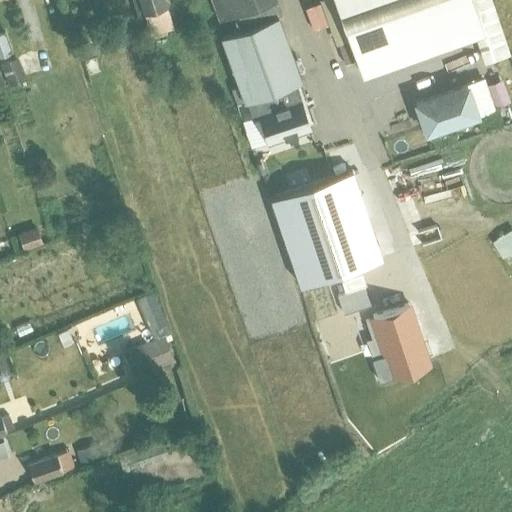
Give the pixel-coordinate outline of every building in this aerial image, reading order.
[(140,0),(145,12),(167,5),(165,0),(140,0)] [(276,0),(212,0),(220,20),(239,13),(244,26),(281,13),(276,0)] [(492,0),(336,0),(359,66),(376,60),(372,51),(471,17),(486,63),(510,54),(492,0)] [(292,83),(300,80),(277,15),(221,36),(245,100),(249,98),(292,83)] [(7,30),(0,32),(0,54),(14,50),(7,30)] [(122,30),(107,35),(112,49),(126,44),(122,30)] [(86,35),(72,40),(79,60),(93,55),(86,35)] [(41,52),(27,53),(29,70),(42,69),(41,52)] [(0,62),(0,63),(8,85),(22,80),(13,58),(0,62)] [(416,102),(426,131),(493,108),(484,79),(416,102)] [(304,110),(301,98),(298,100),(294,88),(292,83),(249,98),(252,109),(254,115),(257,114),(260,113),(263,125),(268,140),(291,132),(310,126),(304,110)] [(302,143),(315,139),(312,128),(298,132),(302,143)] [(317,182),(271,197),(287,245),(301,285),(319,279),(383,257),(366,209),(353,169),(317,182)] [(19,234),(24,248),(43,241),(38,227),(19,234)] [(511,228),(502,234),(511,249),(511,228)] [(364,286),(338,295),(344,313),(370,304),(364,286)] [(153,290),(138,297),(155,338),(166,334),(170,332),(153,290)] [(386,310),(373,314),(380,336),(386,354),(379,356),(372,358),(376,368),(380,381),(398,375),(429,364),(423,344),(421,339),(418,340),(414,328),(416,328),(417,327),(413,316),(408,302),(386,310)] [(155,338),(143,342),(153,366),(175,357),(166,334),(155,338)] [(0,370),(13,365),(7,351),(0,354),(0,370)] [(466,359),(441,371),(445,381),(471,370),(466,359)] [(382,431),(392,428),(386,407),(376,410),(382,431)] [(97,443),(77,450),(81,461),(101,454),(97,443)] [(59,454),(28,464),(35,485),(65,474),(59,454)]
